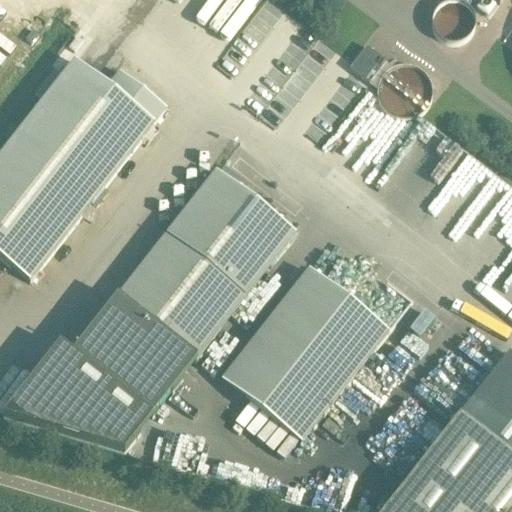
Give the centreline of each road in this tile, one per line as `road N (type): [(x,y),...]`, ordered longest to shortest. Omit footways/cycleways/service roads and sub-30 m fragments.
road 1 (unknown): [(332,200),(201,386),(197,410),(208,431),(296,491),(332,493),(379,452),(480,313)]
road 2 (unclassified): [(511,336),(110,30)]
road 3 (unknown): [(200,99),(14,327)]
